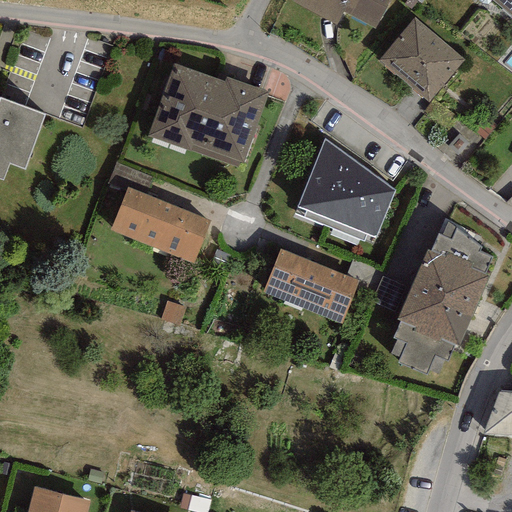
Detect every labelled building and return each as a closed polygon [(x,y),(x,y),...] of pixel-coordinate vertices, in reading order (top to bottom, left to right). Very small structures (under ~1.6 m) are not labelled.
[(375,29),(390,0),(292,0),(291,2),(336,26),(343,12),(375,29)] [(511,0),(490,0),(511,18),(511,0)] [(464,60),(414,18),(378,59),(428,102),(464,60)] [(267,91),(225,77),(224,81),(172,64),(147,137),(236,167),(238,162),(242,164),(267,91)] [(24,169),(44,114),(0,98),(0,180),(2,181),(8,163),(24,169)] [(323,139),(296,206),(305,210),(366,234),(375,237),(394,191),(323,139)] [(126,187),(143,194),(150,177),(115,163),(107,184),(125,191),(126,187)] [(143,194),(126,187),(125,191),(109,231),(193,264),(210,221),(143,194)] [(363,241),(366,234),(305,210),(302,217),(363,241)] [(453,344),(458,346),(487,277),(484,275),(491,258),(479,252),(482,246),(447,222),(440,235),(437,234),(429,252),(426,250),(397,319),(400,321),(392,337),(395,340),(389,353),(398,358),(396,364),(425,375),(428,369),(437,374),(444,360),(447,361),(453,344)] [(358,280),(279,249),(262,293),(340,324),(358,280)] [(511,392),(498,392),(482,435),(511,436),(511,392)] [(33,486),(26,511),(86,511),(90,501),(33,486)]
